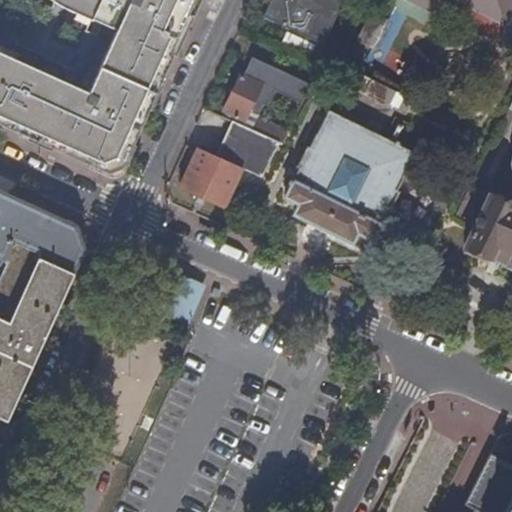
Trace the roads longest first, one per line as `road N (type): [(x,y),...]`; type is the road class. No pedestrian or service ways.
road 1 (residential): [(122,223),(420,360)]
road 2 (residential): [(0,504),(122,223)]
road 3 (residential): [(122,223),(229,0)]
road 4 (residential): [(420,360),(343,511)]
road 5 (residential): [(0,167),(122,223)]
